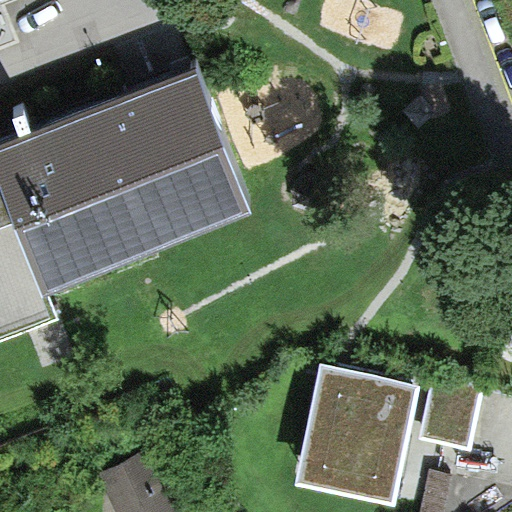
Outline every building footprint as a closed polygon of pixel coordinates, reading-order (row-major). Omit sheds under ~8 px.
[(195,73),(0,146),(0,175),(19,227),(43,289),(247,213),(195,73)] [(300,79),(232,101),(250,157),(318,135),(300,79)] [(0,229),(19,227),(0,175),(0,229)] [(417,372),(323,352),(299,464),(393,484),(417,372)] [(482,381),(436,370),(422,428),(469,439),(482,381)] [(167,511),(145,461),(101,480),(115,511),(167,511)]
